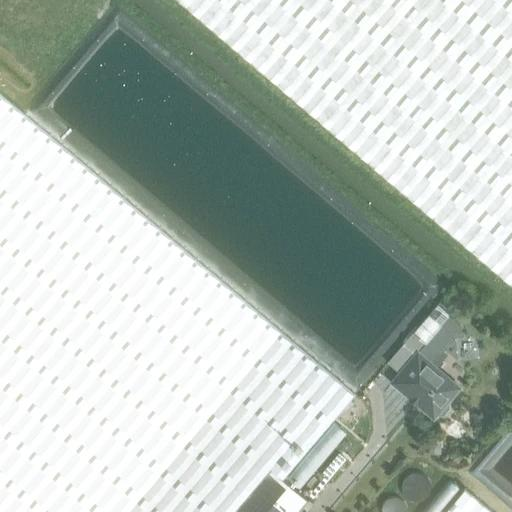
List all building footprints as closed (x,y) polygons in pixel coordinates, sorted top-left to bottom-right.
[(511,0),(179,0),(511,284),(511,0)] [(0,93),(0,511),(236,511),(272,469),(283,478),(355,394),(0,93)] [(436,305),(412,333),(424,343),(425,344),(449,316),(436,305)] [(386,362),(399,373),(418,351),(424,343),(412,333),(386,362)] [(418,351),(399,373),(392,382),(435,418),(437,415),(444,414),(449,407),(449,401),(461,387),(418,351)] [(438,446),(427,445),(427,455),(438,456),(438,446)] [(296,511),(308,499),(283,478),(272,469),(236,511),(296,511)] [(493,511),(465,488),(444,511),(493,511)]
